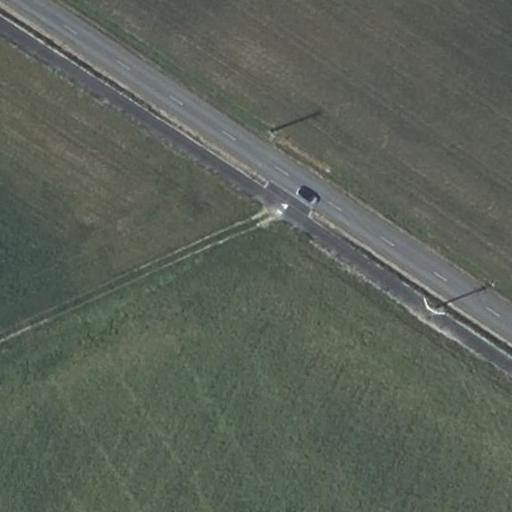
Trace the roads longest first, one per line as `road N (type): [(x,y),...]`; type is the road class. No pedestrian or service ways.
road 1 (tertiary): [(23,0),(511,325)]
road 2 (track): [(0,337),(282,207),(304,187)]
